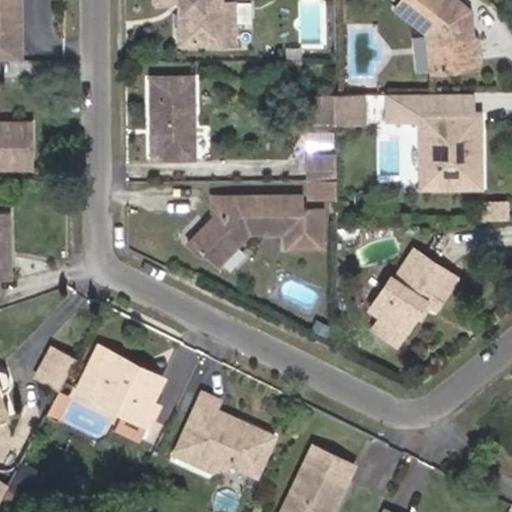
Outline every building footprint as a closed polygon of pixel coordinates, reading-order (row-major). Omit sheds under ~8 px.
[(0,0),(0,63),(19,63),(19,33),(18,0),(0,0)] [(223,45),(223,5),(222,0),(155,0),(156,5),(181,5),(182,46),(223,45)] [(477,65),(474,40),(473,32),(469,32),(467,23),(471,22),(470,11),(455,0),(405,0),(398,9),(431,35),(436,74),(477,68),(477,65)] [(223,45),(237,45),(236,5),(223,5),(223,45)] [(474,40),(477,65),(483,64),(480,40),(474,40)] [(155,161),(197,160),(196,79),(153,79),(154,126),(157,126),(157,140),(154,140),(155,161)] [(366,95),(338,95),(338,122),(366,122),(366,95)] [(476,152),(480,152),(479,113),(421,113),(420,163),(428,169),(428,186),(480,186),(480,166),(476,166),(476,152)] [(0,168),(30,168),(30,124),(0,124),(0,168)] [(338,181),(338,157),(309,157),(309,181),(338,181)] [(338,181),(309,181),(309,200),(338,200),(338,181)] [(220,226),(209,227),(192,247),(206,260),(217,255),(226,264),(251,236),(289,235),(289,250),(327,248),(326,210),(304,211),(303,197),(289,197),(214,200),(215,213),(217,218),(220,226)] [(6,252),(10,251),(8,212),(0,212),(0,280),(12,280),(10,258),(7,258),(6,252)] [(383,320),(406,335),(427,304),(438,311),(459,280),(417,251),(396,282),(394,281),(372,312),(383,320)] [(383,320),(376,330),(398,345),(406,335),(383,320)] [(128,370),(132,362),(101,347),(80,391),(126,414),(150,425),(159,405),(153,402),(161,386),(128,370)] [(39,379),(60,390),(77,359),(56,348),(39,379)] [(128,370),(161,386),(164,379),(132,362),(128,370)] [(0,390),(2,390),(0,385),(0,418),(2,417),(8,415),(0,391),(0,390)] [(59,393),(47,415),(57,419),(68,397),(59,393)] [(221,401),(204,393),(181,441),(182,442),(174,459),(209,476),(211,471),(221,468),(232,464),(257,476),(275,438),(242,422),(237,424),(230,421),(227,414),(217,409),(221,401)] [(119,429),(142,441),(150,425),(126,414),(119,429)] [(321,511),(323,510),(326,511),(325,511),(333,511),(355,466),(314,447),(283,511),(321,511)] [(25,463),(15,482),(33,491),(43,472),(25,463)] [(0,500),(2,501),(9,487),(0,482),(0,500)]
